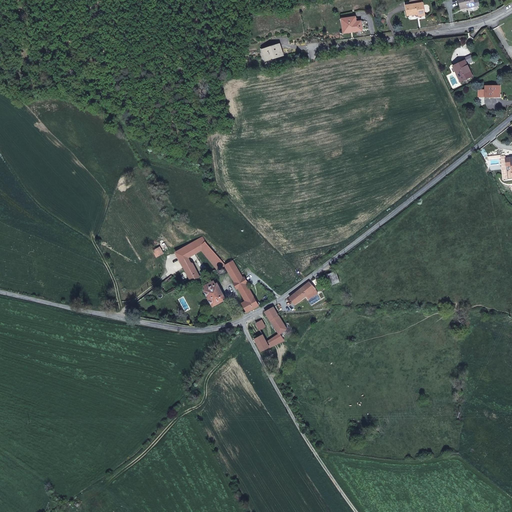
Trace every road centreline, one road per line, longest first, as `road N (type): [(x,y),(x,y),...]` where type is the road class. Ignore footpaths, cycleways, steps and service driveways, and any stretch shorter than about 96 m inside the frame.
road 1 (unclassified): [(511,118),(270,306),(239,321)]
road 2 (track): [(239,321),(206,373),(122,462),(40,511)]
road 3 (unclassified): [(239,321),(208,330),(168,327),(0,291)]
road 4 (unclassified): [(239,321),(355,511)]
road 5 (residential): [(305,47),(456,29),(511,10)]
